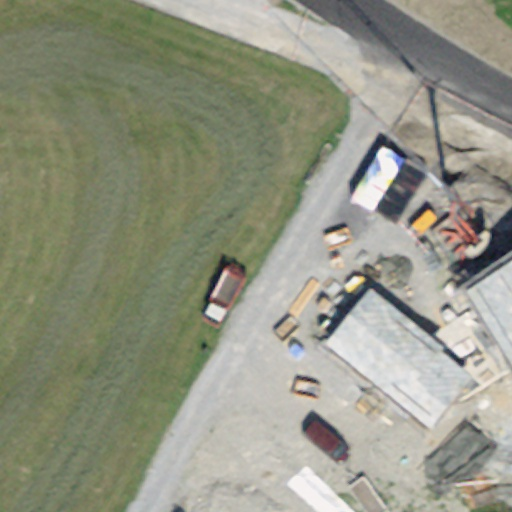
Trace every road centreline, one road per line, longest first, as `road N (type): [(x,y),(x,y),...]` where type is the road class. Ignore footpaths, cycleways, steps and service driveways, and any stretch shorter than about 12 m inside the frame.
road 1 (track): [(145,511),(249,314),(319,263),(511,193)]
road 2 (unclassified): [(157,0),(511,135)]
